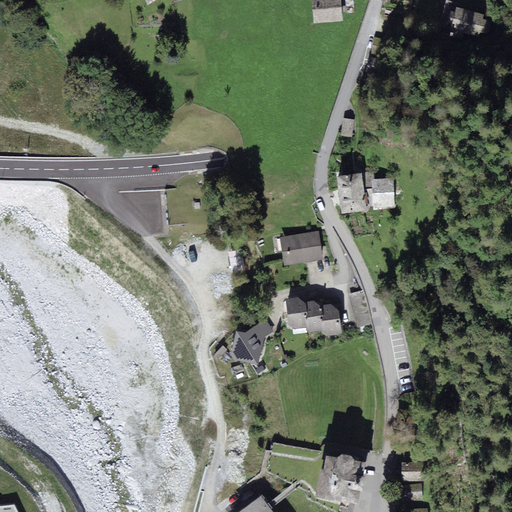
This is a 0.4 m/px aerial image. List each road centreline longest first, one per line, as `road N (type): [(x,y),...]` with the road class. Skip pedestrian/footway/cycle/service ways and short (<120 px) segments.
road 1 (primary): [(0,168),(225,157),(317,137),(422,96),(511,44)]
road 2 (residential): [(392,511),(391,373),(371,293),(329,213),(320,169),(375,0)]
